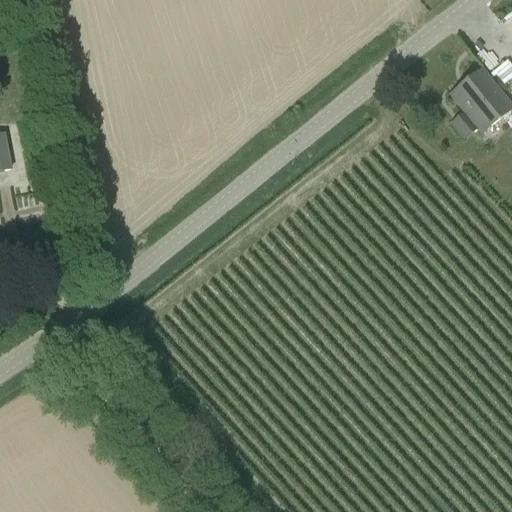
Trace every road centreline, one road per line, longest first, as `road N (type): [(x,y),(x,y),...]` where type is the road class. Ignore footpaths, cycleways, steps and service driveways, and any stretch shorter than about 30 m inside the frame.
road 1 (unclassified): [(57,341),(401,56),(486,0)]
road 2 (unclassified): [(205,511),(57,341)]
